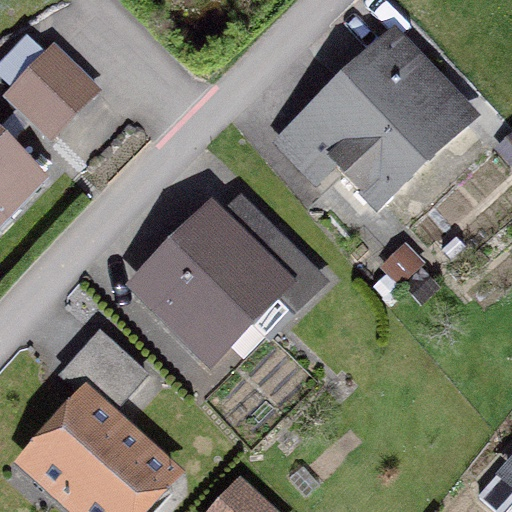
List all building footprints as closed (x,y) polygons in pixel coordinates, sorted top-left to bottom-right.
[(342,160),(380,199),(463,120),(394,47),(313,125),(306,117),(280,142),(318,182),(342,160)] [(61,65),(17,110),(64,156),(108,111),(61,65)] [(0,222),(40,182),(0,143),(0,222)] [(141,283),(211,352),(274,288),(294,309),(319,284),(238,203),(174,264),(166,257),(141,283)] [(68,371),(128,417),(160,375),(100,328),(68,371)] [(140,511),(172,477),(86,399),(26,466),(77,511),(140,511)] [(265,511),(242,490),(221,511),(265,511)]
